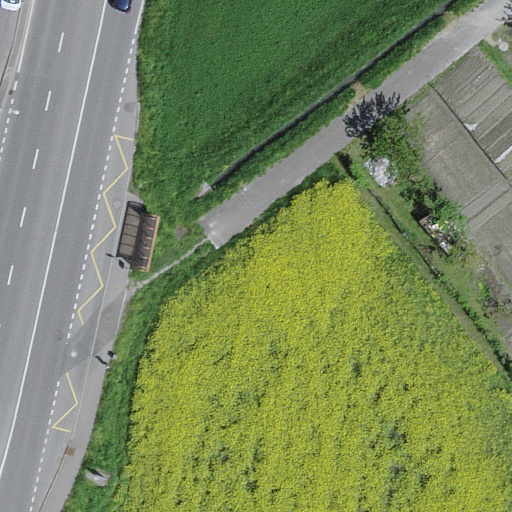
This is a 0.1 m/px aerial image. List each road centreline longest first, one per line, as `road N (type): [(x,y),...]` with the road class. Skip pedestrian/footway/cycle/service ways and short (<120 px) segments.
road 1 (secondary): [(0,442),(95,0)]
road 2 (unclassified): [(503,0),(240,211)]
